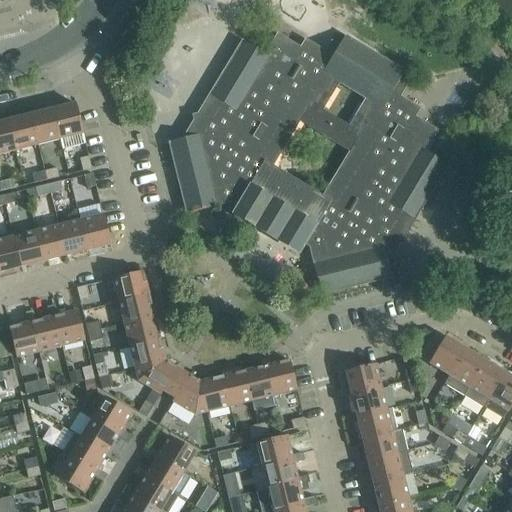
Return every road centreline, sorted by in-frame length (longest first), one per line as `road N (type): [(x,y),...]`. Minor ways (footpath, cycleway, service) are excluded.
road 1 (residential): [(511,350),(455,317),(319,349),(341,511)]
road 2 (residential): [(0,302),(70,271),(138,254),(92,82)]
